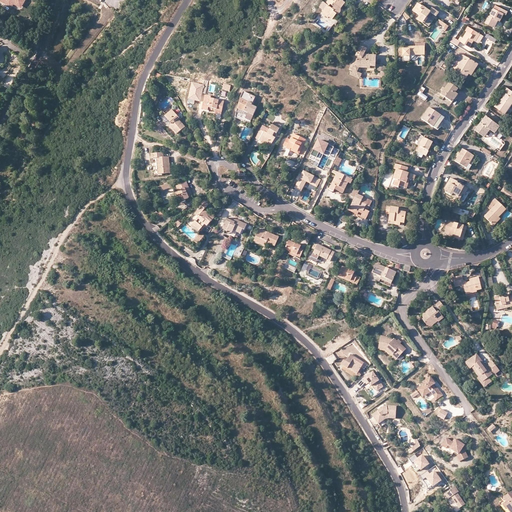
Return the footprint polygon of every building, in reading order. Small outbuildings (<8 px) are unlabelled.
[(0,0),(0,3),(9,7),(14,5),(22,9),(26,0),(0,0)] [(328,6),(324,11),(330,16),(329,17),(332,20),(337,15),(338,16),(341,13),(336,9),(338,6),(341,9),(345,4),(340,0),(329,0),(326,5),(328,6)] [(328,6),(326,5),(323,3),(319,8),(324,12),(324,11),(328,6)] [(417,8),(416,7),(414,9),(413,11),(420,16),(418,19),(424,23),(431,13),(436,17),(439,13),(432,8),(429,12),(419,5),(417,8)] [(508,12),(496,6),(490,16),(486,23),(494,27),(498,20),(501,22),(503,17),(505,14),(506,15),(508,12)] [(449,27),(440,21),(439,24),(444,28),(443,30),(445,32),(449,27)] [(474,35),(476,32),(468,27),(466,30),(468,32),(474,35)] [(474,35),(468,32),(463,38),(461,42),(470,48),(473,44),(475,41),(476,42),(481,35),(476,32),(474,35)] [(460,42),(459,41),(454,38),(451,42),(458,46),(460,42)] [(375,67),(376,65),(376,61),(376,56),(367,56),(364,55),(367,49),(358,46),(357,48),(359,50),(350,69),(352,70),(357,73),(359,68),(370,69),(370,67),(375,67)] [(411,47),(403,47),(403,50),(403,58),(403,62),(411,62),(411,55),(425,55),(425,47),(416,47),(411,47)] [(466,79),(469,75),(468,74),(475,63),(470,60),(462,55),(457,62),(460,64),(455,72),(466,79)] [(468,74),(469,75),(472,76),(478,65),(475,63),(468,74)] [(382,65),(376,65),(375,67),(375,72),(378,72),(378,75),(382,78),(386,75),(384,74),(384,73),(387,68),(382,65)] [(357,73),(352,70),(350,75),(360,80),(362,75),(357,73)] [(192,83),(188,99),(189,99),(195,100),(200,101),(202,93),(205,94),(208,81),(205,80),(204,85),(192,83)] [(458,90),(450,83),(441,95),(452,102),(458,95),(456,93),(457,92),(458,90)] [(511,91),(508,88),(502,97),(504,98),(497,108),(506,114),(511,105),(511,91)] [(243,92),(240,99),(239,104),(237,109),(248,114),(246,119),(251,122),(257,108),(252,106),(255,97),(243,92)] [(428,98),(420,92),(418,95),(426,101),(428,98)] [(211,98),(205,96),(202,111),(208,112),(209,110),(212,111),(216,112),(216,114),(221,115),(224,102),(211,99),(211,98)] [(504,98),(502,97),(496,107),(497,108),(504,98)] [(440,118),(441,115),(430,107),(422,119),(433,127),(440,118)] [(248,114),(237,109),(236,116),(245,120),(246,119),(248,114)] [(172,124),(170,125),(172,128),(177,134),(185,127),(178,120),(179,119),(172,111),(166,116),(172,124)] [(445,118),(441,115),(440,118),(433,127),(436,129),(445,118)] [(169,126),(170,125),(172,124),(166,116),(163,119),(169,126)] [(489,128),(491,130),(493,131),(499,125),(487,116),(482,123),(476,131),(483,136),(489,128)] [(280,129),(273,125),(270,130),(263,126),(256,139),(258,140),(260,141),(261,139),(263,140),(263,141),(266,143),(267,142),(271,145),(275,138),(273,137),(275,133),(277,134),(280,129)] [(486,138),(491,130),(489,128),(483,136),(486,138)] [(31,136),(27,133),(22,140),(26,143),(31,136)] [(290,152),(290,151),(291,149),(297,152),(301,144),(303,145),(306,140),(293,134),(291,140),(287,139),(283,146),(285,147),(287,148),(286,150),(287,151),(290,152)] [(432,143),(423,138),(419,146),(416,152),(426,157),(429,152),(428,152),(429,149),(432,143)] [(319,139),(311,154),(321,159),(323,154),(329,157),(331,153),(334,146),(319,139)] [(501,142),(500,143),(497,147),(496,149),(500,151),(505,145),(501,142)] [(291,149),(290,151),(298,155),(303,145),(301,144),(297,152),(291,149)] [(472,155),(463,150),(455,162),(469,170),(477,157),(475,155),(473,154),(472,155)] [(152,159),(153,159),(156,159),(158,175),(170,174),(169,164),(169,158),(164,158),(164,154),(151,155),(152,159)] [(319,163),(321,159),(311,154),(309,158),(319,163)] [(294,168),(295,162),(285,159),(283,165),(294,168)] [(405,173),(406,168),(396,164),(394,169),(396,170),(393,180),(395,180),(393,187),(398,189),(399,188),(405,189),(405,188),(408,180),(410,180),(412,181),(414,176),(411,175),(407,173),(405,173)] [(304,171),(296,188),(299,190),(302,191),(306,181),(317,186),(321,179),(304,171)] [(336,188),(344,191),(348,183),(351,185),(352,181),(338,173),(337,176),(332,184),(329,190),(334,192),(335,190),(336,188)] [(449,187),(447,191),(446,193),(452,197),(454,195),(458,197),(461,193),(464,195),(465,196),(468,190),(457,183),(458,182),(451,179),(449,181),(446,186),(449,187)] [(180,195),(177,196),(181,204),(186,202),(185,200),(189,199),(186,191),(189,190),(188,187),(186,183),(176,187),(178,191),(180,195)] [(359,191),(354,189),(350,197),(355,199),(357,195),(359,191)] [(454,195),(452,197),(459,201),(464,195),(461,193),(458,197),(454,195)] [(355,199),(350,209),(356,212),(357,210),(363,213),(360,218),(363,219),(366,220),(370,213),(367,211),(372,202),(357,195),(355,199)] [(495,199),(492,202),(496,206),(491,211),(485,217),(490,222),(492,224),(499,217),(506,210),(495,199)] [(496,206),(492,202),(487,207),(491,211),(496,206)] [(202,228),(199,232),(201,234),(201,235),(215,218),(212,215),(209,214),(208,214),(204,211),(208,205),(205,203),(195,214),(199,217),(194,222),(202,228)] [(390,214),(389,221),(400,223),(402,223),(405,224),(406,213),(398,212),(399,209),(387,207),(386,214),(390,214)] [(356,212),(350,209),(349,211),(355,214),(355,215),(360,218),(363,213),(357,210),(356,212)] [(500,219),(499,217),(492,224),(494,226),(500,219)] [(228,220),(224,228),(228,230),(227,232),(233,234),(234,232),(237,233),(241,235),(243,230),(245,231),(247,226),(236,221),(235,224),(232,222),(228,220)] [(192,226),(199,232),(202,228),(194,222),(192,226)] [(463,231),(466,232),(467,227),(458,224),(449,222),(445,234),(449,235),(448,237),(460,240),(463,231)] [(265,236),(258,233),(254,242),(265,247),(267,243),(275,247),(277,241),(279,238),(267,233),(265,236)] [(201,235),(201,234),(194,242),(198,245),(204,237),(201,235)] [(290,253),(296,256),(300,258),(303,251),(301,250),(300,249),(301,247),(290,241),(285,250),(290,253)] [(335,253),(318,245),(315,250),(314,253),(319,256),(323,258),(330,262),(333,257),(335,253)] [(321,262),(323,258),(319,256),(314,253),(310,260),(316,263),(318,260),(321,262)] [(389,270),(377,264),(372,273),(381,277),(379,282),(390,287),(396,273),(389,270)] [(351,281),(350,283),(354,284),(357,277),(357,276),(356,276),(354,275),(354,273),(343,267),(338,276),(344,278),(351,281)] [(462,282),(463,281),(461,276),(453,278),(455,288),(460,287),(465,290),(466,295),(472,294),(471,292),(477,290),(477,291),(482,290),(482,288),(485,288),(482,279),(479,280),(479,277),(470,280),(470,282),(467,283),(467,285),(464,284),(462,282)] [(486,279),(487,287),(494,286),(492,277),(486,279)] [(494,297),(497,306),(503,305),(504,307),(511,305),(511,294),(509,295),(508,293),(494,297)] [(427,313),(426,311),(423,313),(423,315),(423,317),(422,318),(425,322),(426,321),(431,322),(433,324),(438,320),(439,321),(444,317),(438,310),(437,311),(433,306),(431,307),(429,309),(428,312),(427,313)] [(478,329),(482,325),(478,321),(474,325),(478,329)] [(381,335),(379,345),(386,346),(393,353),(393,354),(397,358),(405,350),(406,349),(400,343),(397,340),(395,338),(394,339),(392,337),(381,335)] [(386,346),(379,345),(378,347),(386,349),(396,359),(397,358),(393,354),(393,353),(386,346)] [(345,368),(347,369),(348,368),(357,373),(361,368),(364,364),(351,355),(343,367),(345,368)] [(500,372),(496,366),(492,369),(489,371),(488,370),(487,367),(484,364),(477,355),(468,362),(472,368),(473,368),(480,378),(483,382),(489,378),(493,375),(494,376),(500,372)] [(363,379),(357,385),(361,389),(366,384),(367,386),(369,385),(377,392),(384,387),(374,372),(363,379)] [(417,388),(422,396),(429,391),(430,392),(431,392),(436,400),(443,395),(437,386),(436,387),(433,389),(432,387),(431,386),(434,384),(435,383),(430,377),(426,380),(423,382),(424,383),(417,388)] [(492,382),(489,378),(483,382),(480,378),(478,379),(484,388),(492,382)] [(389,416),(396,417),(397,407),(391,406),(383,408),(372,416),(378,425),(386,420),(385,418),(387,418),(389,417),(389,416)] [(444,421),(447,414),(441,411),(437,417),(444,421)] [(414,440),(416,445),(410,449),(412,452),(420,445),(417,438),(414,440)] [(460,462),(468,458),(463,448),(465,445),(460,442),(456,440),(454,443),(453,442),(447,438),(441,445),(446,449),(448,446),(451,448),(450,449),(454,452),(458,455),(459,456),(457,457),(460,462)] [(451,456),(454,452),(450,449),(451,448),(448,446),(446,449),(441,445),(439,448),(451,456)] [(430,464),(422,455),(417,458),(415,455),(409,459),(412,463),(414,462),(421,471),(430,464)] [(442,481),(434,471),(430,474),(427,471),(421,476),(423,480),(426,478),(433,487),(442,481)] [(450,490),(445,493),(448,498),(448,499),(457,511),(461,508),(460,507),(465,503),(458,492),(459,491),(455,486),(450,490)] [(507,507),(511,511),(511,489),(503,496),(506,500),(502,503),(506,508),(507,507)]
